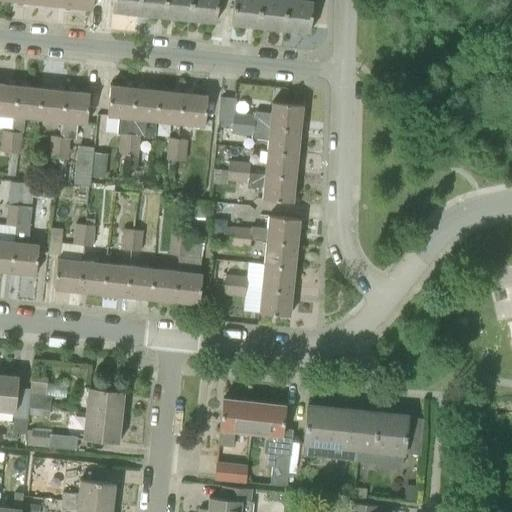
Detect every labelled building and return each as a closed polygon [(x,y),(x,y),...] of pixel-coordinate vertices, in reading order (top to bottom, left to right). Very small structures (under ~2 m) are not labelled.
[(68,0),(68,6),(92,9),(93,0),(68,0)] [(138,14),(139,0),(112,0),(112,11),(138,14)] [(164,17),(165,0),(139,0),(138,14),(164,17)] [(165,0),(164,17),(189,19),(191,0),(165,0)] [(191,0),(189,19),(215,22),(217,0),(191,0)] [(259,27),(261,0),(233,0),(231,24),(259,27)] [(261,0),(259,27),(285,29),(287,0),(261,0)] [(287,0),(286,29),(310,32),(313,1),(312,0),(287,0)] [(0,114),(1,115),(14,116),(17,85),(0,83),(0,114)] [(41,88),(17,85),(14,116),(12,131),(10,153),(19,153),(21,132),(23,132),(25,117),(38,119),(41,88)] [(131,118),(134,87),(110,85),(107,115),(117,116),(115,133),(120,133),(117,158),(129,159),(131,118)] [(233,122),(300,129),(302,104),(289,103),(290,89),(259,86),(258,101),(271,103),(271,110),(254,109),(254,110),(254,115),(246,114),(237,113),(238,102),(238,98),(234,98),(220,97),(218,120),(233,122)] [(159,90),(134,87),(131,118),(129,159),(128,169),(136,170),(139,134),(143,135),(145,119),(156,120),(159,90)] [(65,90),(41,88),(38,119),(62,121),(65,90)] [(89,93),(65,90),(62,121),(60,136),(58,158),(67,158),(69,138),(74,138),(76,123),(86,124),(89,93)] [(156,120),(170,121),(180,122),(183,92),(159,90),(156,120)] [(207,95),(183,92),(180,122),(204,125),(207,95)] [(298,153),(300,129),(233,122),(232,133),(252,135),(252,137),(268,139),(267,150),(298,153)] [(3,130),(2,140),(1,152),(10,153),(12,131),(3,130)] [(47,157),(58,158),(60,136),(50,135),(47,157)] [(168,137),(166,159),(176,160),(178,138),(168,137)] [(187,139),(178,138),(176,160),(185,161),(187,139)] [(90,185),(90,183),(93,153),(94,147),(77,145),(73,183),(90,185)] [(267,150),(265,164),(264,174),(295,177),(298,153),(267,150)] [(248,173),(249,162),(229,160),(228,171),(248,173)] [(248,173),(228,171),(227,180),(247,182),(246,187),(255,188),(255,185),(263,186),(262,198),(293,201),(295,177),(264,174),(248,173)] [(206,203),(197,203),(196,216),(205,217),(206,203)] [(0,270),(11,272),(19,205),(8,204),(6,224),(1,223),(0,231),(0,270)] [(19,205),(11,272),(35,275),(38,244),(27,243),(31,206),(19,205)] [(266,239),(297,242),(299,218),(269,215),(268,227),(250,225),(250,228),(230,226),(229,236),(250,238),(266,239)] [(222,225),(217,219),(212,219),(211,230),(222,231),(222,225)] [(73,244),(83,245),(85,224),(75,222),(73,244)] [(95,225),(85,224),(83,245),(93,246),(95,225)] [(59,253),(61,242),(62,228),(50,227),(48,252),(58,253),(59,253)] [(122,248),(131,249),(133,229),(124,228),(122,248)] [(133,229),(131,249),(140,250),(143,230),(133,229)] [(171,233),(169,254),(179,254),(182,234),(171,233)] [(205,237),(182,234),(179,254),(178,270),(175,301),(199,303),(202,273),(199,273),(201,256),(203,257),(205,237)] [(250,238),(229,236),(228,247),(236,247),(249,249),(250,238)] [(266,239),(266,243),(264,263),(294,267),(297,242),(266,239)] [(78,291),(81,261),(57,259),(54,288),(78,291)] [(105,263),(94,262),(81,261),(78,291),(102,293),(105,263)] [(126,296),(130,266),(105,263),(102,293),(126,296)] [(294,267),(264,263),(261,288),(292,291),(294,267)] [(154,268),(139,267),(130,266),(126,296),(150,298),(154,268)] [(175,301),(178,270),(167,269),(154,268),(150,298),(175,301)] [(225,285),(245,286),(246,276),(226,274),(225,285)] [(289,315),(292,291),(261,288),(225,285),(215,284),(212,308),(222,309),(224,295),(243,297),(242,310),(289,315)] [(27,414),(28,408),(30,388),(17,387),(18,376),(0,373),(0,409),(14,411),(12,433),(24,435),(27,415),(27,414)] [(31,381),(30,388),(28,408),(31,408),(49,410),(50,395),(45,394),(46,382),(31,381)] [(88,387),(85,412),(121,416),(124,390),(88,387)] [(251,433),(254,401),(223,397),(217,444),(233,446),(235,431),(251,433)] [(251,433),(264,434),(263,452),(267,452),(265,466),(273,466),(271,484),(286,486),(290,445),(280,444),(281,436),(285,404),(254,401),(251,433)] [(302,456),(356,462),(358,448),(361,410),(307,404),(302,456)] [(27,414),(48,416),(49,410),(31,408),(28,408),(27,414)] [(361,410),(358,448),(403,453),(407,417),(407,415),(361,410)] [(121,416),(85,412),(83,438),(118,442),(121,416)] [(51,433),(51,429),(32,427),(31,430),(27,429),(26,445),(76,450),(77,436),(51,433)] [(246,481),(247,464),(216,461),(214,478),(246,481)] [(62,499),(112,504),(114,482),(80,479),(79,493),(63,491),(62,499)] [(418,486),(405,484),(404,500),(416,501),(418,486)] [(199,508),(198,511),(239,511),(241,500),(250,501),(251,488),(222,485),(221,497),(209,496),(208,509),(199,508)] [(353,486),(353,495),(366,497),(366,487),(353,486)] [(0,506),(0,511),(20,511),(23,492),(14,492),(13,508),(0,506)] [(111,511),(112,504),(62,499),(61,507),(77,509),(76,511),(111,511)] [(379,511),(380,505),(351,503),(349,511),(379,511)]
